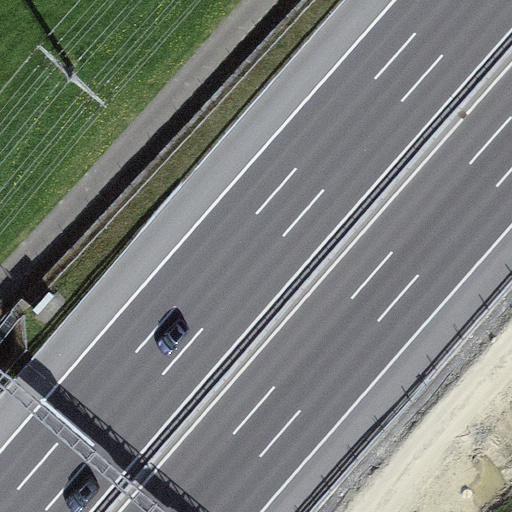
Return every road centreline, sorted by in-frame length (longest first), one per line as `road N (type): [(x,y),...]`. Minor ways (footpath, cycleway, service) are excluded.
road 1 (motorway): [(470,0),(25,511)]
road 2 (motorway): [(191,511),(511,146)]
road 3 (track): [(0,305),(278,0)]
